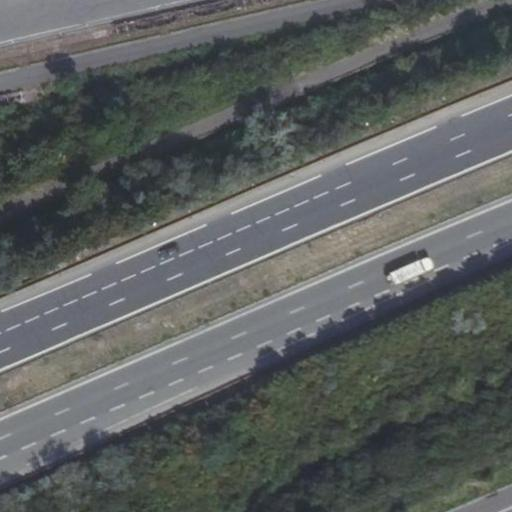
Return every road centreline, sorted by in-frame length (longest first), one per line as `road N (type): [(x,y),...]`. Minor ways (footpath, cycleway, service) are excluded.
road 1 (trunk): [(0,452),(511,224)]
road 2 (trunk): [(511,125),(0,342)]
road 3 (unclassified): [(511,5),(0,210)]
